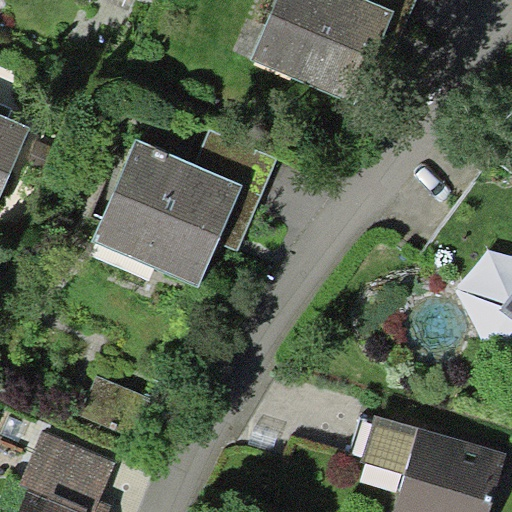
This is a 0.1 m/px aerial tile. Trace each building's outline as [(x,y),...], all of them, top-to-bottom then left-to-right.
[(395,0),(270,0),(249,49),(370,103),(410,6),(395,0)] [(0,185),(24,132),(0,121),(0,185)] [(234,183),(122,138),(81,242),(192,287),(234,183)] [(511,232),(511,171),(490,153),(417,252),(466,292),(511,232)] [(511,278),(498,298),(511,308),(511,278)] [(486,511),(504,458),(413,429),(386,511),(486,511)] [(104,511),(123,467),(36,432),(3,511),(104,511)]
